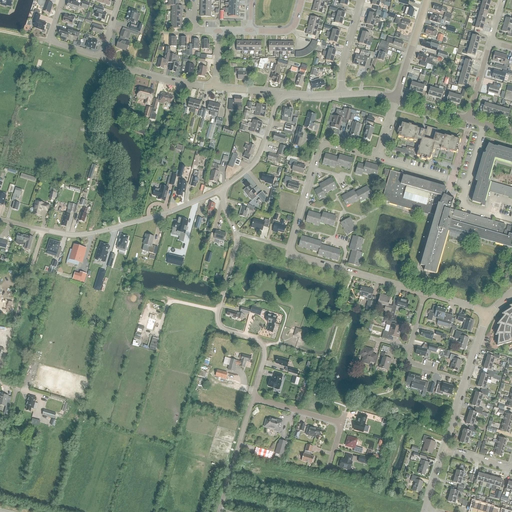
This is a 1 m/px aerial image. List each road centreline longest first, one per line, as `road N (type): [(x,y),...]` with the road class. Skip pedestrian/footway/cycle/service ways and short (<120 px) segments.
road 1 (residential): [(253,398),(263,344),(216,319),(236,241),(220,188)]
road 2 (residential): [(220,188),(96,232),(42,229)]
road 3 (residential): [(443,449),(488,312)]
road 4 (residential): [(0,365),(42,229)]
road 5 (residential): [(328,467),(341,424),(253,398)]
road 6 (residential): [(216,87),(169,81),(101,56)]
